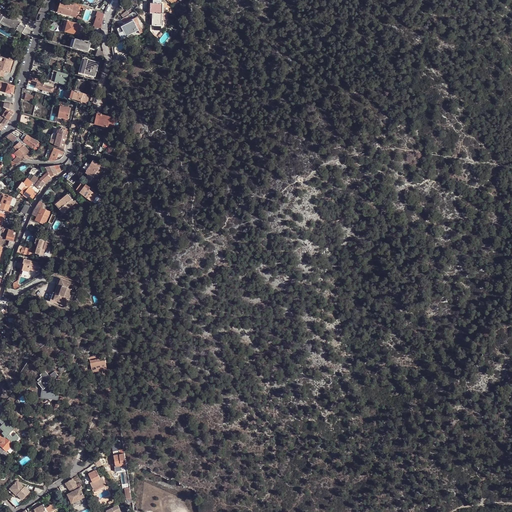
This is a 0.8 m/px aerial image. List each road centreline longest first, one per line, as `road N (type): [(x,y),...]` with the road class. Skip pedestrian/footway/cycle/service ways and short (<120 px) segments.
road 1 (residential): [(40,279),(10,289),(14,255),(27,216),(67,167),(71,150),(55,162),(24,161),(0,178)]
road 2 (residential): [(51,0),(15,125),(0,138)]
